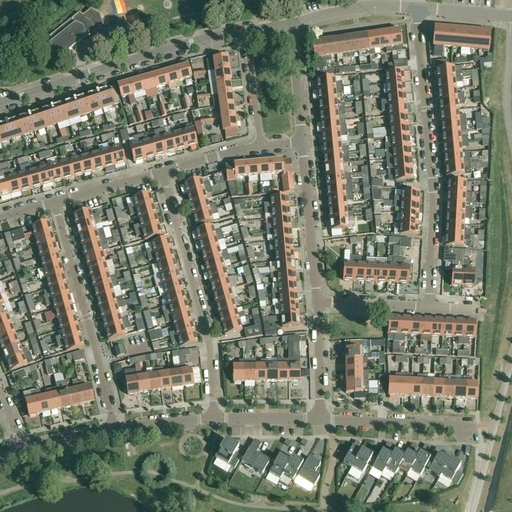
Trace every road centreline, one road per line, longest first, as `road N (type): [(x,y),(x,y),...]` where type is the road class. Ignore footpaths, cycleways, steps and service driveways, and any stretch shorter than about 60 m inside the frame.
road 1 (residential): [(430,307),(417,7)]
road 2 (unclassified): [(288,24),(191,42),(0,103)]
road 3 (residential): [(215,419),(208,342),(167,170)]
road 4 (residential): [(115,426),(56,202)]
road 5 (residential): [(317,301),(303,141)]
road 6 (residential): [(320,419),(477,426)]
road 7 (unclassified): [(417,7),(369,7),(288,24)]
